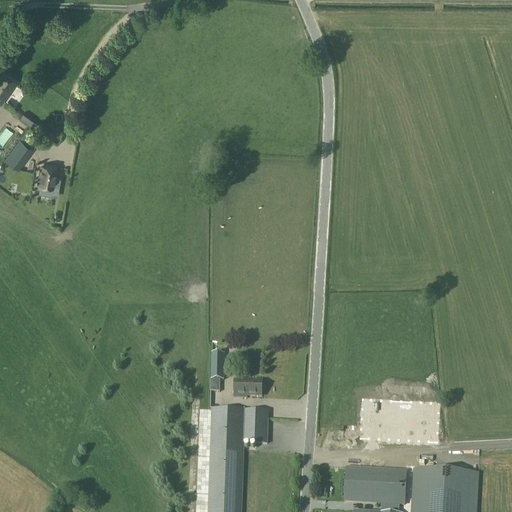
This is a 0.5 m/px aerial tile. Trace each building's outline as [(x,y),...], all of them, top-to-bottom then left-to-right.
[(0,103),(1,105),(16,83),(0,71),(0,103)] [(68,221),(109,222),(111,160),(87,159),(88,149),(69,149),(68,221)] [(11,155),(0,169),(0,175),(9,182),(23,163),(11,155)] [(38,193),(51,195),(53,183),(59,184),(60,178),(55,177),(57,168),(40,165),(36,184),(40,185),(38,193)] [(0,239),(13,234),(4,209),(0,210),(0,239)] [(211,355),(211,381),(223,381),(224,355),(211,355)] [(262,398),(262,385),(235,385),(234,399),(246,399),(247,398),(262,398)] [(438,404),(361,400),(359,440),(435,444),(438,404)] [(212,410),(208,511),(240,511),(243,444),(267,445),(268,412),(212,410)] [(346,469),(344,503),(404,506),(406,473),(346,469)] [(414,471),(411,511),(475,511),(478,475),(414,471)]
